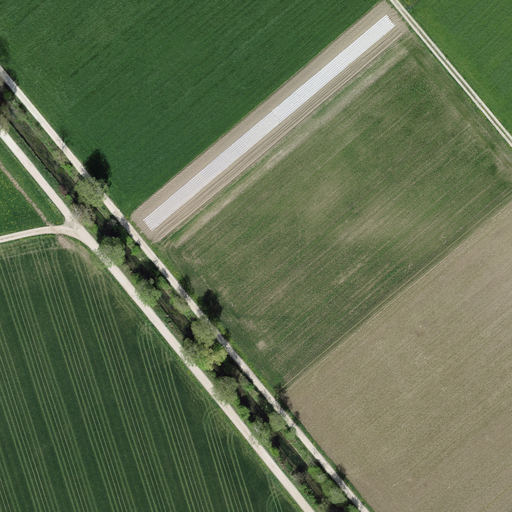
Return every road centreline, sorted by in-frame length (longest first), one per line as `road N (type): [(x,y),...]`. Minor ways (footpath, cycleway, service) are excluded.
road 1 (track): [(368,511),(0,67)]
road 2 (track): [(0,138),(65,227),(310,511)]
road 3 (track): [(390,0),(511,148)]
